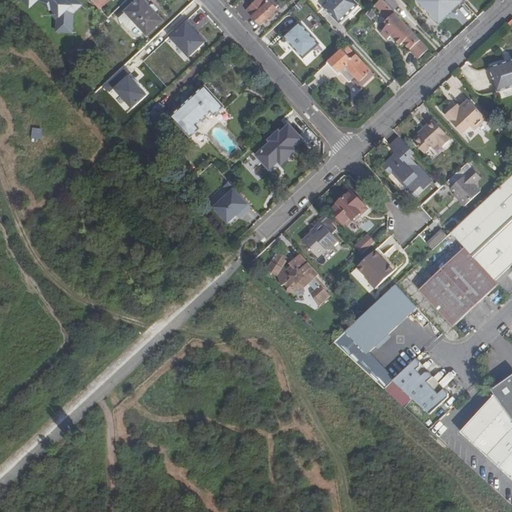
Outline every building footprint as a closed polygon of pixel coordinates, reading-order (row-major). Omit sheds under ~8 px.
[(57,33),(75,34),(77,13),(86,5),(81,0),(22,0),(30,8),(35,8),(41,2),(58,19),(57,33)] [(91,0),(99,9),(108,0),(91,0)] [(141,0),(139,0),(126,13),(147,35),(162,21),(141,0)] [(261,26),(278,10),(270,1),(270,0),(258,0),(249,8),(253,13),(251,14),(261,26)] [(352,0),(330,0),(324,6),(340,24),(359,6),(352,0)] [(429,49),(383,0),(382,0),(374,8),(384,16),(382,18),(390,25),(381,35),(388,41),(392,37),(401,46),(403,44),(418,59),(429,49)] [(428,0),(424,4),(441,22),(454,10),(447,3),(449,1),(448,0),(428,0)] [(300,22),(284,37),(303,57),(319,44),(300,22)] [(374,74),(347,46),(328,62),(338,73),(345,67),(355,77),(351,81),(359,88),(374,74)] [(511,60),(491,67),(498,92),(511,87),(511,60)] [(191,137),(200,129),(197,125),(211,112),(215,116),(225,107),(206,87),(171,117),(191,137)] [(487,119),(468,99),(460,107),(457,104),(444,116),(464,136),(472,129),(475,132),(487,119)] [(425,152),(432,146),(437,142),(439,144),(442,148),(450,141),(445,135),(445,134),(433,120),(420,133),(422,135),(415,141),(425,152)] [(303,140),(290,126),(282,134),(279,132),(270,141),(272,143),(257,157),(270,171),(284,157),(287,161),(297,152),(294,148),(303,140)] [(390,146),(397,154),(399,156),(396,158),(394,156),(384,166),(391,174),(396,169),(409,184),(407,185),(414,193),(423,185),(427,188),(435,181),(412,156),(415,153),(401,137),(390,146)] [(258,182),(270,173),(257,156),(245,165),(258,182)] [(468,164),(448,183),(453,188),(452,189),(461,198),(460,199),(467,206),(481,193),(475,186),(482,179),(468,164)] [(465,247),(496,281),(511,267),(511,177),(502,187),(452,233),(465,247)] [(252,207),(229,183),(225,186),(231,192),(219,203),(219,212),(229,223),(237,215),(240,219),(252,207)] [(351,191),(331,209),(349,230),(370,212),(351,191)] [(322,196),(317,201),(322,206),(326,200),(322,196)] [(340,228),(327,215),(321,220),(320,219),(314,225),(318,229),(315,232),(313,232),(304,240),(319,257),(328,249),(334,250),(343,242),(334,233),(340,228)] [(370,234),(357,247),(364,254),(377,241),(370,234)] [(436,236),(428,243),(435,249),(443,241),(439,237),(438,238),(436,236)] [(453,326),(499,285),(496,281),(465,247),(419,289),(453,326)] [(376,250),(359,267),(371,280),(370,282),(377,289),(392,274),(384,265),(387,262),(376,250)] [(321,274),(302,253),(291,263),(293,266),(289,268),(286,265),(291,258),(279,251),(273,260),(273,261),(268,269),(279,276),(279,286),(282,286),(286,289),(286,292),(295,294),(306,292),(305,288),(310,283),(316,289),(313,292),(321,306),(333,295),(316,278),(321,274)] [(398,284),(361,317),(347,331),(359,343),(368,353),(418,306),(398,284)] [(347,331),(335,342),(348,354),(359,343),(347,331)] [(418,358),(398,377),(430,413),(449,397),(450,393),(445,388),(440,393),(429,381),(435,376),(431,372),(427,372),(424,375),(419,369),(422,367),(422,362),(418,358)] [(442,359),(432,366),(435,371),(446,364),(442,359)] [(511,375),(491,390),(495,395),(511,419),(511,375)] [(406,406),(415,397),(394,380),(386,390),(406,406)] [(511,479),(511,419),(495,395),(460,432),(511,479)]
